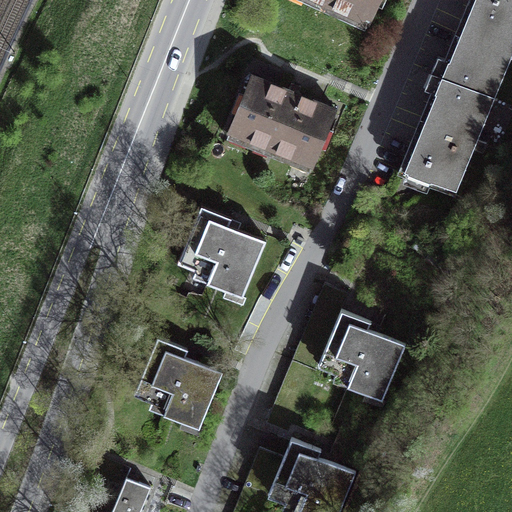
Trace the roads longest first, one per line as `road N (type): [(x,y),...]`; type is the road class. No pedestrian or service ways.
road 1 (residential): [(427,0),(336,215),(243,395),(200,511)]
road 2 (primary): [(0,511),(191,0)]
